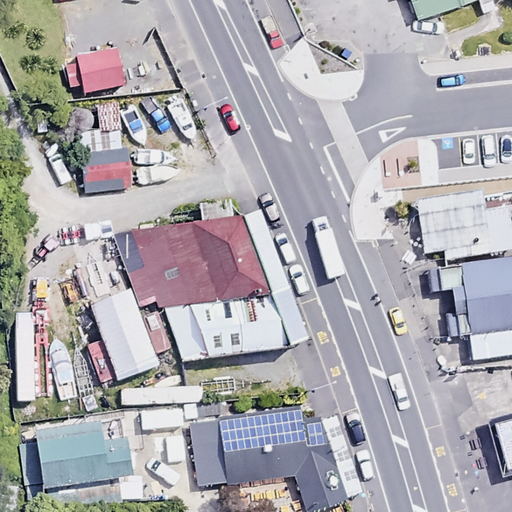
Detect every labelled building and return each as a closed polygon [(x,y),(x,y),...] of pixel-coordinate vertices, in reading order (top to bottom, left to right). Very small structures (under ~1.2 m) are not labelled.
[(120,85),(115,49),(72,55),(77,91),(120,85)] [(77,154),(118,149),(113,100),(94,102),(97,129),(75,131),(77,154)] [(118,149),(77,154),(80,192),(126,188),(123,149),(118,149)] [(416,200),(425,258),(511,244),(506,206),(480,210),(478,191),(416,200)] [(230,201),(122,201),(154,278),(259,277),(230,201)] [(511,244),(449,254),(462,337),(511,329),(511,244)] [(149,332),(118,258),(79,273),(110,348),(149,332)] [(259,277),(154,278),(173,329),(279,329),(259,277)] [(304,390),(217,389),(216,453),(292,454),(311,499),(344,486),(304,390)] [(112,397),(31,394),(29,452),(111,454),(112,397)] [(511,422),(489,431),(503,473),(511,469),(511,422)]
